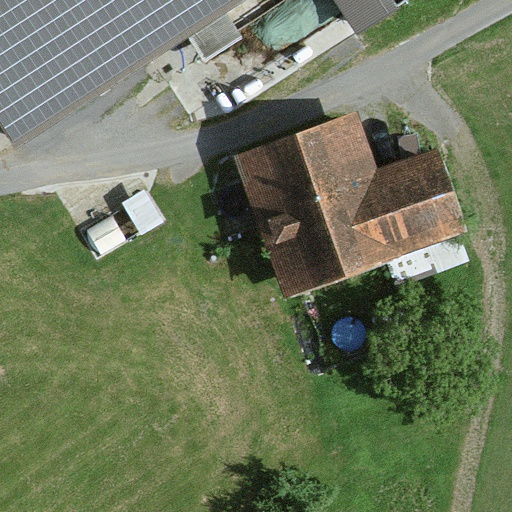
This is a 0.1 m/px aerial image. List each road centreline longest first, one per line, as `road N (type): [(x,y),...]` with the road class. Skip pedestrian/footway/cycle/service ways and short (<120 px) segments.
road 1 (residential): [(511,8),(331,95),(144,166),(0,201)]
road 2 (track): [(390,68),(462,143),(498,216),(499,297),(459,511)]
